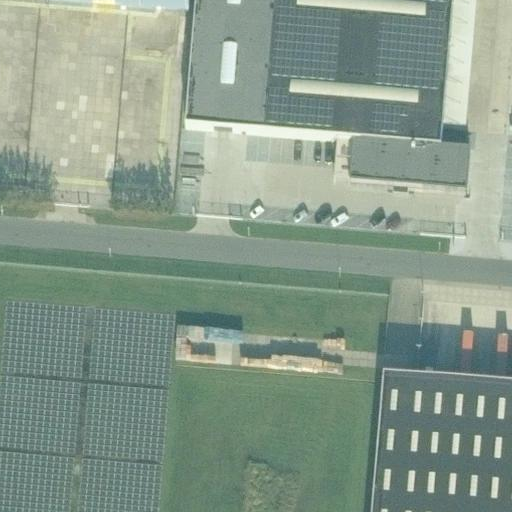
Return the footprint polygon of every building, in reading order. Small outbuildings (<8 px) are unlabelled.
[(189,14),(190,0),(46,0),(46,2),(189,14)] [(197,0),(186,132),(260,137),(261,138),(354,146),(350,188),(467,198),(470,156),(442,153),(444,131),(454,0),(197,0)] [(137,170),(157,172),(159,154),(138,152),(137,170)] [(288,330),(287,345),(307,346),(308,332),(288,330)] [(372,511),(511,511),(511,389),(384,379),(372,511)]
